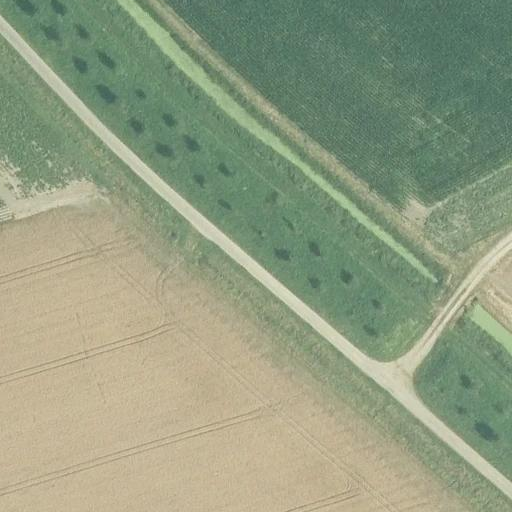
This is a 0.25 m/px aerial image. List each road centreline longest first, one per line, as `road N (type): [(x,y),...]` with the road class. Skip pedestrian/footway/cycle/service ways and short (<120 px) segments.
road 1 (unclassified): [(511,499),(338,345),(0,14)]
road 2 (track): [(511,241),(387,389)]
